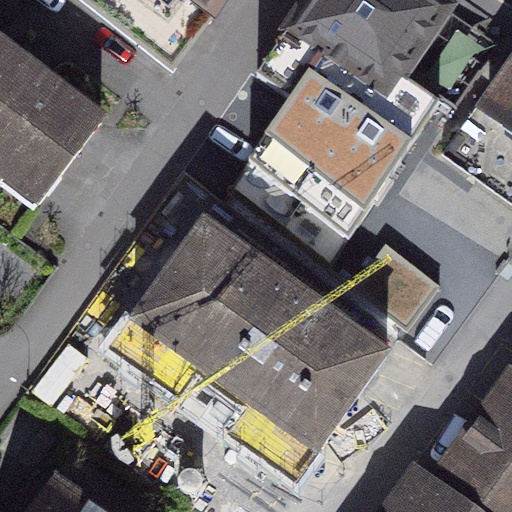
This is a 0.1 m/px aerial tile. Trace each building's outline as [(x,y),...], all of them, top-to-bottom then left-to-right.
[(94,0),(172,55),(210,0),(94,0)] [(400,83),(447,13),(428,0),(310,0),(261,74),(297,98),(235,190),(333,256),(434,106),(400,83)] [(0,166),(40,197),(96,124),(0,49),(0,166)] [(511,201),(511,61),(446,157),(511,201)] [(385,356),(206,226),(136,322),(314,452),(385,356)] [(387,246),(355,286),(406,326),(437,286),(387,246)] [(511,511),(511,404),(494,393),(422,500),(410,491),(395,511),(511,511)] [(92,511),(56,488),(40,511),(92,511)]
